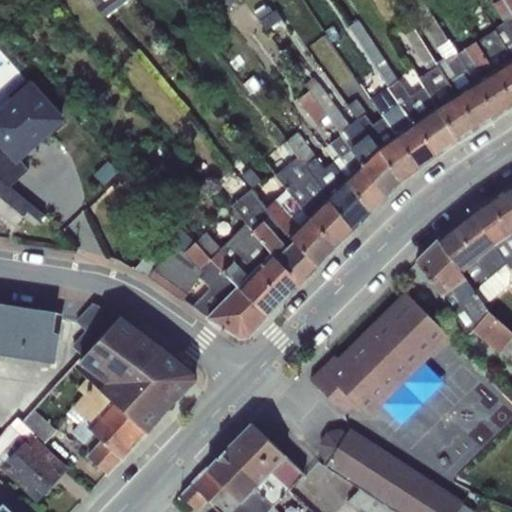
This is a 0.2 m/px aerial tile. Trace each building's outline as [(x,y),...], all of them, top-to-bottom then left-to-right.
[(91,0),(92,0),(104,17),(126,0),(91,0)] [(475,83),(458,54),(424,0),(412,0),(424,20),(420,22),(445,61),(438,65),(456,95),(475,83)] [(475,23),(486,16),(476,0),(465,0),(464,1),(462,2),(475,23)] [(511,13),(504,0),(498,0),(492,4),(504,25),(496,30),(511,54),(511,13)] [(91,8),(79,18),(89,29),(100,18),(91,8)] [(275,12),(262,21),(267,29),(281,20),(275,12)] [(483,38),(495,30),(486,16),(475,23),(483,38)] [(438,107),(424,87),(410,98),(395,76),(359,20),(349,27),(393,95),(414,123),(438,107)] [(456,95),(438,65),(416,29),(406,36),(429,72),(418,78),(424,87),(438,107),(456,95)] [(511,59),(511,54),(496,30),(495,30),(483,38),(501,66),(511,59)] [(501,66),(483,38),(476,42),(494,71),(501,66)] [(494,71),(476,42),(458,54),(475,83),(494,71)] [(511,59),(501,66),(511,83),(511,59)] [(475,83),(496,119),(511,108),(511,83),(501,66),(494,71),(475,83)] [(253,76),(243,83),(254,97),(264,90),(253,76)] [(367,136),(358,120),(350,126),(318,83),(309,91),(310,92),(299,99),(316,124),(327,115),(342,135),(351,150),(362,164),(379,149),(369,134),(367,136)] [(456,95),(478,130),(496,119),(475,83),(456,95)] [(414,123),(393,95),(384,102),(378,95),(370,101),(383,118),(396,136),(414,123)] [(438,107),(459,142),(478,130),(456,95),(438,107)] [(396,136),(383,118),(374,127),(366,114),(367,113),(357,99),(348,106),(358,120),(367,136),(369,134),(379,149),(396,136)] [(414,123),(437,158),(459,142),(438,107),(414,123)] [(396,136),(421,169),(437,158),(414,123),(396,136)] [(329,196),(338,187),(299,132),(287,141),(299,157),(310,173),(329,196)] [(234,148),(221,134),(210,141),(223,157),(234,148)] [(362,164),(342,135),(326,148),(346,179),(362,164)] [(379,149),(402,183),(421,169),(396,136),(379,149)] [(362,164),(390,195),(402,183),(379,149),(362,164)] [(241,154),(229,163),(236,172),(247,163),(241,154)] [(309,216),(329,196),(310,173),(299,157),(276,176),(287,189),(309,216)] [(346,179),(372,212),(390,195),(362,164),(346,179)] [(0,213),(15,226),(25,217),(35,226),(45,215),(0,178),(0,213)] [(329,196),(356,229),(372,212),(346,179),(338,187),(329,196)] [(300,225),(277,199),(262,182),(252,190),(265,208),(290,235),(300,225)] [(511,190),(509,186),(489,199),(511,232),(511,190)] [(111,189),(88,211),(106,230),(129,208),(111,189)] [(309,216),(287,189),(277,199),(300,225),(309,216)] [(265,208),(252,190),(233,205),(247,223),(273,253),(277,257),(294,240),(290,235),(265,208)] [(309,216),(338,247),(356,229),(329,196),(309,216)] [(511,232),(489,199),(471,212),(494,245),(511,232)] [(209,317),(239,286),(212,260),(196,242),(193,246),(166,212),(146,229),(161,243),(154,252),(149,248),(132,267),(149,275),(185,299),(201,277),(211,287),(194,305),(209,317)] [(494,245),(471,212),(438,240),(463,271),(494,245)] [(294,240),(318,267),(338,247),(309,216),(300,225),(290,235),(294,240)] [(273,253),(247,223),(223,249),(207,233),(196,242),(212,260),(239,286),(273,253)] [(511,232),(494,245),(499,251),(507,265),(510,269),(511,267),(511,232)] [(277,257),(301,284),(318,267),(294,240),(277,257)] [(463,271),(438,240),(418,260),(442,295),(466,278),(463,271)] [(466,278),(475,291),(507,265),(499,251),(494,245),(463,271),(466,278)] [(239,286),(268,317),(301,284),(277,257),(273,253),(239,286)] [(511,277),(511,275),(510,269),(507,265),(475,291),(485,305),(511,286),(511,277)] [(475,291),(466,278),(442,295),(468,332),(473,330),(500,354),(502,351),(511,338),(511,331),(489,311),(485,305),(475,291)] [(249,336),(268,317),(239,286),(209,317),(239,337),(249,336)] [(408,310),(418,300),(414,297),(405,291),(339,359),(335,354),(311,380),(324,394),(336,382),(331,377),(403,306),(408,310)] [(418,300),(408,310),(442,345),(450,337),(451,339),(454,336),(418,300)] [(83,356),(122,316),(93,303),(76,321),(86,330),(72,346),(83,356)] [(63,314),(0,304),(0,353),(56,362),(63,314)] [(408,310),(403,306),(331,377),(336,382),(359,406),(371,418),(444,346),(442,345),(408,310)] [(111,356),(138,327),(123,315),(122,316),(83,356),(74,366),(87,379),(88,380),(89,379),(111,356)] [(138,327),(111,356),(122,354),(140,369),(149,360),(163,344),(138,327)] [(511,360),(511,338),(502,351),(511,360)] [(194,373),(163,344),(149,360),(184,392),(195,379),(194,373)] [(130,368),(136,374),(137,372),(140,369),(122,354),(111,356),(95,373),(106,383),(100,390),(106,395),(130,368)] [(184,392),(149,360),(140,369),(137,372),(172,404),(184,392)] [(125,386),(136,374),(130,368),(106,395),(112,401),(112,400),(125,386)] [(159,418),(172,404),(137,372),(136,374),(125,386),(159,418)] [(95,373),(89,379),(100,390),(106,383),(95,373)] [(79,447),(89,456),(102,441),(88,427),(112,401),(106,395),(100,390),(89,379),(88,380),(87,379),(78,388),(85,394),(67,413),(81,425),(73,433),(84,443),(79,447)] [(336,382),(324,394),(346,418),(359,406),(336,382)] [(147,431),(159,418),(125,386),(112,400),(147,431)] [(121,459),(147,431),(112,400),(112,401),(88,427),(102,441),(121,459)] [(23,422),(35,433),(46,443),(57,431),(35,410),(23,422)] [(0,436),(0,452),(1,454),(0,455),(0,464),(1,465),(31,433),(33,435),(35,433),(23,422),(18,417),(0,436)] [(252,424),(223,453),(257,485),(272,469),(285,455),(252,424)] [(320,444),(323,456),(330,461),(328,464),(362,487),(397,509),(401,511),(456,511),(464,501),(350,427),(347,432),(342,428),(327,432),(320,444)] [(33,435),(31,433),(1,465),(0,466),(37,501),(68,468),(33,435)] [(108,474),(121,459),(102,441),(89,456),(108,474)] [(223,453),(208,468),(242,500),(255,487),(257,485),(223,453)] [(304,474),(285,455),(272,469),(291,487),(304,474)] [(208,468),(181,495),(197,510),(207,502),(217,511),(266,511),(273,505),(255,487),(242,500),(208,468)] [(273,505),(291,487),(272,469),(257,485),(255,487),(273,505)] [(401,511),(397,509),(362,487),(348,502),(359,511),(401,511)]
